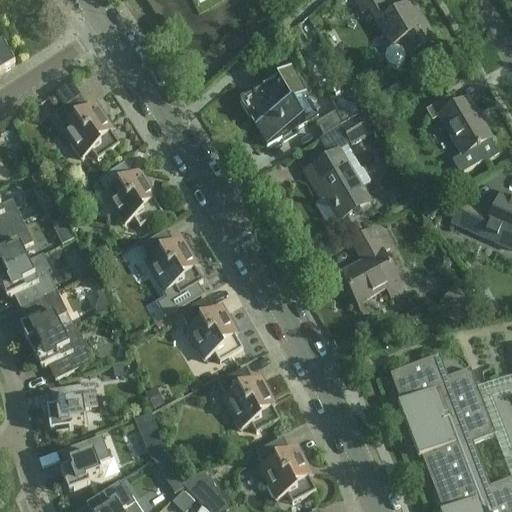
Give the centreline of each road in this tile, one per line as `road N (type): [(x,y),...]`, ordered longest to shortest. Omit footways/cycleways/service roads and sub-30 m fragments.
road 1 (residential): [(381,511),(317,381),(104,29)]
road 2 (residential): [(0,96),(104,29)]
